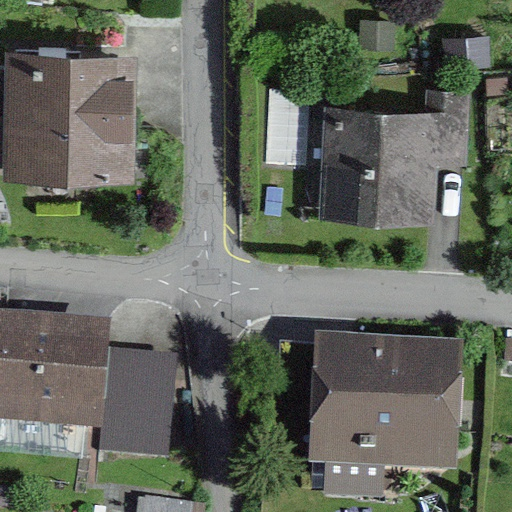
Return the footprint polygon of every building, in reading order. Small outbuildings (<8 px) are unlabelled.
[(481,37),(451,38),(452,64),(482,62),(481,37)] [(15,60),(13,165),(110,167),(111,105),(124,105),(125,62),(65,61),(66,48),(38,47),(38,60),(15,60)] [(429,93),(427,117),(334,112),(331,175),(341,176),(339,203),(424,207),(427,148),(462,150),(460,94),(429,93)] [(0,413),(90,421),(97,335),(5,326),(0,379),(0,413)] [(323,452),(443,459),(448,360),(356,355),(355,366),(286,362),(282,423),(325,426),(323,452)] [(107,357),(99,450),(158,455),(166,362),(107,357)] [(146,511),(199,511),(200,510),(147,502),(146,511)]
